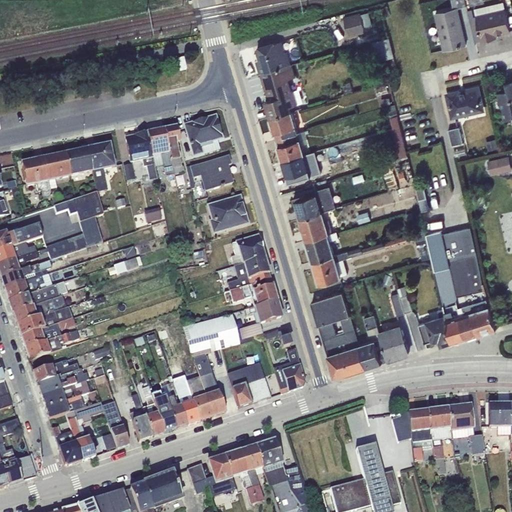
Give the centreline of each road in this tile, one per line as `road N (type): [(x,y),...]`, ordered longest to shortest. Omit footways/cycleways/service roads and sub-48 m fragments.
road 1 (tertiary): [(326,398),(232,90)]
road 2 (residential): [(326,398),(65,487)]
road 3 (tertiary): [(232,90),(0,136)]
road 4 (residential): [(65,487),(0,306)]
road 5 (tertiary): [(326,398),(461,364)]
